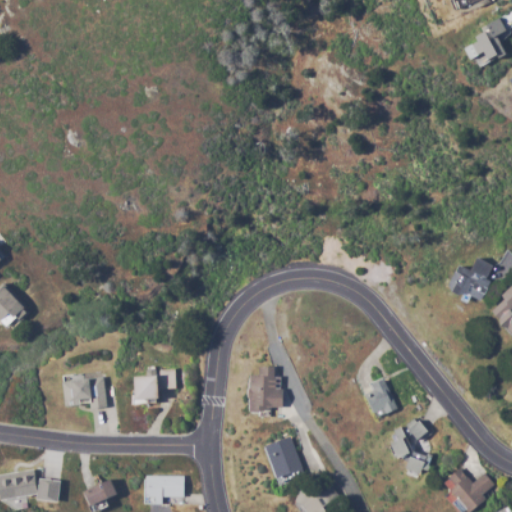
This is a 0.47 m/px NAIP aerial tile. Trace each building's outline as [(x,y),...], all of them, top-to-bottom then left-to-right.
[(480,303),(491,277),(487,276),(491,265),(470,256),(465,268),(457,264),(446,288),(480,303)] [(0,320),(1,319),(11,327),(28,306),(0,282),(0,320)] [(511,284),(500,296),(504,299),(491,311),(511,332),(511,284)] [(254,410),(284,409),(283,389),(274,390),(273,366),(260,367),(260,376),(252,376),(254,410)] [(175,389),(174,369),(156,370),(156,376),(140,376),(141,399),(162,398),(162,389),(175,389)] [(105,407),(103,378),(62,381),(64,405),(81,404),(81,409),(105,407)] [(373,391),(364,395),(372,414),(383,410),(384,414),(395,410),(382,378),(370,383),(373,391)] [(428,456),(404,448),(409,434),(423,439),(427,425),(410,420),(407,430),(399,428),(394,442),(397,443),(393,453),(410,458),(407,470),(422,475),(428,456)] [(273,478),(297,472),(289,439),(264,445),(273,478)] [(0,500),(40,494),(37,469),(0,474),(0,500)] [(164,497),(184,497),(184,476),(148,475),(147,496),(156,496),(156,505),(163,505),(164,497)] [(61,480),(40,479),(38,501),(59,502),(61,480)] [(111,498),(104,482),(86,490),(93,506),(111,498)] [(299,511),(325,511),(323,492),(301,495),(302,500),(298,501),(299,511)]
